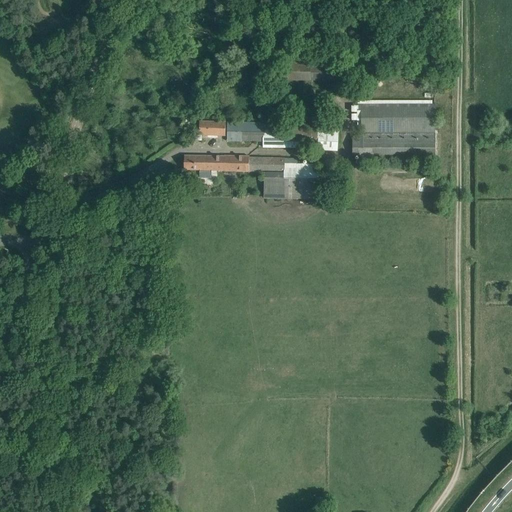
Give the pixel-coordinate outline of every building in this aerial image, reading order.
[(195,52),(186,49),(184,54),(193,57),(195,52)] [(337,54),(283,54),(283,80),(337,81),(337,54)] [(237,63),(234,66),(242,74),(245,71),(237,63)] [(231,67),(212,83),(220,92),(239,75),(231,67)] [(435,104),(425,104),(362,104),(362,132),(360,132),(360,136),(353,136),(353,155),(360,155),(360,161),(435,161),(435,132),(435,104)] [(200,122),(199,136),(225,136),(225,122),(200,122)] [(227,122),(227,141),(255,142),(259,142),(264,142),(263,147),(299,148),(318,148),(318,150),(337,151),(339,129),(320,128),(306,128),(306,127),(293,126),(244,126),(244,122),(228,122),(227,122)] [(224,157),(185,156),(185,170),(200,170),(200,178),(211,178),(212,171),(224,171),(248,172),(265,173),(264,198),(319,199),(319,189),(342,190),(343,170),(318,169),(312,168),(312,165),(297,164),(298,159),(285,158),(249,157),(249,156),(224,156),(224,157)]
